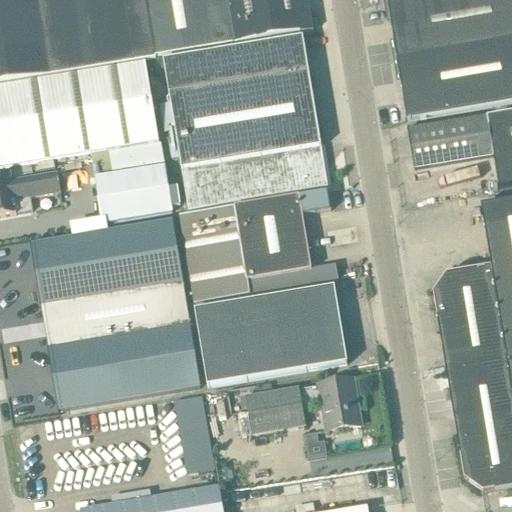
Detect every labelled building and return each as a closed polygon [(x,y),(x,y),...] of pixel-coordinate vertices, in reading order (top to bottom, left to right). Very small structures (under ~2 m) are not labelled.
[(0,0),(0,85),(31,80),(17,0),(0,0)] [(17,0),(31,80),(92,70),(80,0),(17,0)] [(80,0),(92,70),(153,60),(142,0),(80,0)] [(142,0),(153,60),(229,47),(221,0),(142,0)] [(221,0),(229,47),(314,33),(308,0),(221,0)] [(511,0),(387,0),(397,60),(511,41),(511,0)] [(189,212),(308,192),(328,189),(325,172),(328,168),(324,165),(303,40),(165,63),(169,97),(189,212)] [(511,41),(397,60),(408,122),(511,104),(511,41)] [(0,89),(0,170),(91,155),(91,156),(159,145),(146,65),(0,89)] [(501,189),(511,187),(511,114),(408,132),(415,171),(495,158),(501,189)] [(91,156),(103,226),(171,215),(159,145),(91,156)] [(68,161),(71,179),(63,180),(66,197),(74,195),(74,198),(88,195),(81,158),(68,161)] [(61,194),(58,175),(11,183),(11,180),(0,181),(0,219),(33,214),(31,199),(61,194)] [(194,306),(341,282),(338,267),(312,271),(303,218),(332,213),(328,194),(235,209),(235,210),(180,219),(194,306)] [(447,276),(434,295),(449,388),(511,377),(511,204),(482,209),(492,268),(447,276)] [(173,223),(32,247),(60,413),(201,389),(173,223)] [(335,290),(196,313),(209,389),(348,366),(335,290)] [(511,377),(449,388),(464,481),(483,495),(511,489),(511,377)] [(249,401),(246,401),(248,415),(249,422),(251,434),(252,438),(256,437),(306,429),(303,410),(323,407),(327,434),(341,431),(361,428),(353,382),(334,385),(319,388),(320,388),(300,392),(249,401)] [(317,436),(305,438),(309,463),(327,460),(325,444),(319,445),(317,436)] [(101,510),(88,511),(223,511),(220,489),(152,501),(150,492),(121,497),(122,506),(101,510)]
